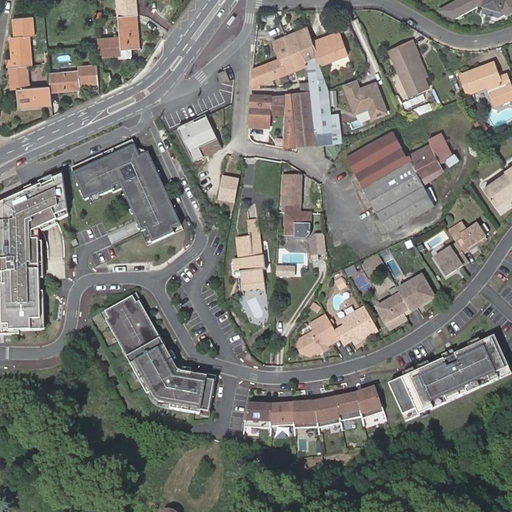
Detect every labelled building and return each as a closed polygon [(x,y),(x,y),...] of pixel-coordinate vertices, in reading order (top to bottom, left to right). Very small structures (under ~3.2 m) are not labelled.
[(112,0),(114,22),(137,21),(135,0),(112,0)] [(511,0),(461,0),(440,11),(454,18),(482,3),(485,4),(484,6),(501,10),(502,8),(504,9),(507,14),(511,10),(511,0)] [(26,71),(30,71),(27,44),(32,44),(30,21),(12,23),(14,46),(8,46),(11,73),(26,71)] [(131,60),(130,51),(140,51),(137,21),(114,22),(116,42),(96,43),(98,62),(117,60),(117,62),(131,60)] [(273,42),(280,58),(300,50),(306,62),(307,65),(309,83),(311,92),(300,93),(285,95),(284,116),(283,147),(316,143),(316,144),(341,142),(338,113),(331,114),(328,89),(320,65),(348,55),(339,33),(312,43),(306,28),(273,42)] [(416,59),(420,57),(414,42),(389,53),(410,99),(430,90),(425,80),(416,59)] [(300,50),(280,58),(286,73),(307,65),(306,62),(300,50)] [(430,78),(420,57),(416,59),(425,80),(430,78)] [(280,58),(251,69),(251,87),(286,73),(280,58)] [(494,63),(480,70),(481,72),(496,66),(494,63)] [(481,72),(480,70),(462,77),(469,95),(489,88),(497,105),(511,98),(511,86),(507,75),(500,77),(496,66),(481,72)] [(77,76),(48,79),(49,88),(49,98),(79,96),(78,90),(98,89),(96,70),(77,71),(77,76)] [(17,114),(50,111),(49,98),(49,88),(28,90),(26,71),(11,73),(7,73),(9,92),(15,91),(17,114)] [(357,81),(345,84),(354,114),(368,110),(371,120),(386,115),(377,85),(360,90),(357,81)] [(299,84),(300,93),(311,92),(309,83),(299,84)] [(270,95),(251,95),(250,120),(249,129),(270,130),(271,116),(284,116),(285,95),(270,95)] [(207,116),(195,121),(196,124),(187,129),(186,125),(185,123),(178,127),(194,161),(203,157),(222,148),(217,138),(207,116)] [(423,184),(426,183),(411,156),(407,158),(392,133),(347,157),(365,186),(363,187),(388,231),(434,205),(423,184)] [(441,133),(427,140),(431,147),(440,164),(448,161),(449,163),(455,160),(441,133)] [(72,173),(135,145),(133,140),(72,168),(72,173)] [(181,226),(148,153),(140,156),(136,149),(135,145),(72,173),(85,201),(99,194),(100,196),(115,190),(114,188),(120,185),(141,233),(146,230),(152,244),(174,234),(172,230),(181,226)] [(426,183),(442,175),(440,172),(444,170),(440,164),(431,147),(411,156),(426,183)] [(452,169),(462,165),(458,158),(455,160),(449,163),(452,169)] [(0,199),(0,332),(3,333),(0,262),(0,204),(62,176),(61,172),(0,199)] [(511,182),(506,173),(484,189),(498,209),(508,202),(506,199),(511,196),(511,197),(511,182)] [(0,204),(0,262),(3,333),(42,331),(38,238),(32,239),(31,233),(38,230),(48,225),(67,217),(62,176),(0,204)] [(287,206),(287,212),(300,213),(300,206),(302,206),(302,177),(284,176),(283,206),(287,206)] [(300,213),(287,212),(286,216),(308,217),(310,234),(311,214),(300,213)] [(308,217),(286,216),(286,233),(310,234),(308,217)] [(250,238),(251,243),(260,242),(257,218),(248,220),(250,238)] [(462,223),(449,231),(448,232),(451,236),(456,244),(462,253),(475,244),(477,246),(486,240),(476,225),(467,231),(462,223)] [(310,236),(311,255),(325,255),(323,235),(310,236)] [(265,288),(262,262),(265,261),(264,255),(262,255),(260,242),(251,243),(250,238),(237,239),(239,258),(234,258),(236,273),(240,272),(241,291),(253,289),(260,289),(265,288)] [(456,244),(454,246),(434,259),(446,277),(461,267),(468,262),(463,255),(462,253),(456,244)] [(463,255),(477,246),(475,244),(462,253),(463,255)] [(298,276),(298,264),(279,264),(278,275),(298,276)] [(423,274),(399,287),(412,310),(436,297),(423,274)] [(405,320),(403,317),(410,313),(400,295),(377,309),(389,331),(399,325),(398,323),(405,320)] [(177,369),(164,346),(161,348),(153,335),(156,333),(152,325),(148,327),(145,320),(148,318),(139,302),(136,304),(132,297),(104,312),(108,319),(105,321),(122,352),(125,350),(129,356),(133,363),(130,365),(147,396),(151,394),(154,400),(159,404),(170,406),(169,410),(200,416),(201,412),(208,414),(214,382),(206,381),(207,377),(181,373),(177,369)] [(378,332),(364,308),(340,322),(343,327),(335,332),(336,335),(339,340),(343,347),(351,342),(354,346),(378,332)] [(333,344),(330,338),(336,335),(335,332),(325,316),(309,325),(313,332),(299,340),(297,349),(301,355),(309,357),(316,354),(321,351),(322,353),(328,350),(327,347),(333,344)] [(164,346),(156,333),(153,335),(161,348),(164,346)] [(447,357),(393,381),(392,381),(409,419),(464,394),(475,389),(511,372),(511,365),(498,334),(493,337),(458,352),(459,353),(448,358),(447,357)] [(339,340),(336,335),(330,338),(333,344),(339,340)] [(214,348),(209,340),(204,342),(209,351),(214,348)] [(129,356),(125,350),(122,352),(124,355),(130,365),(133,363),(129,356)] [(383,413),(375,388),(356,394),(361,418),(362,420),(383,413)] [(361,418),(356,394),(335,399),(340,422),(361,418)] [(340,422),(335,399),(314,403),(317,428),(318,429),(340,425),(340,422)] [(317,428),(314,403),(292,405),(294,426),(294,429),(317,428)] [(262,430),(263,405),(248,404),(244,428),(262,430)] [(270,427),(271,406),(263,405),(262,430),(270,430),(270,427)] [(294,426),(292,405),(271,406),(270,427),(294,426)]
